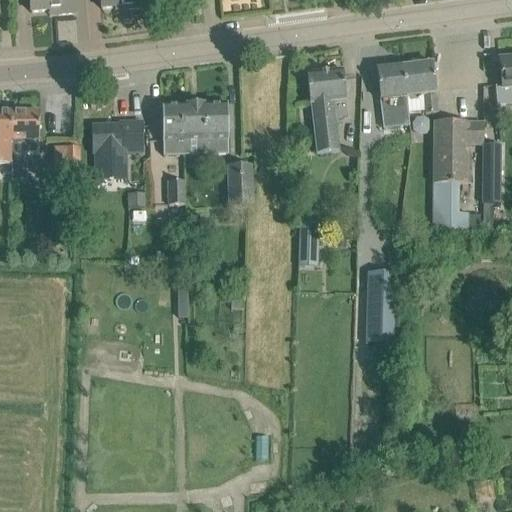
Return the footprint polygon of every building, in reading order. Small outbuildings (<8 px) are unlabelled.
[(29,0),(30,14),(57,11),(57,16),(75,15),(73,0),(29,0)] [(100,0),(101,10),(115,9),(115,12),(145,10),(144,0),(100,0)] [(511,60),(499,61),(501,87),(494,87),(496,105),(511,104),(511,60)] [(432,65),(402,68),(405,99),(406,99),(407,114),(424,111),(424,116),(437,114),(432,65)] [(405,99),(402,68),(376,71),(380,109),(382,120),(394,118),(392,101),(405,99)] [(306,76),(309,107),(310,107),(316,155),(339,152),(333,104),(345,102),(344,91),(342,72),(306,76)] [(227,106),(189,107),(190,124),(182,124),(183,144),(183,157),(227,156),(227,143),(228,143),(227,106)] [(190,124),(189,107),(161,108),(162,145),(163,145),(163,158),(183,157),(183,144),(182,124),(190,124)] [(0,166),(10,166),(11,141),(10,114),(0,114),(0,166)] [(11,141),(10,166),(10,167),(11,166),(12,183),(27,182),(26,165),(24,164),(24,154),(38,155),(38,141),(39,141),(38,114),(10,114),(11,141)] [(119,125),(119,127),(91,128),(92,155),(95,155),(96,183),(97,183),(97,180),(124,179),(124,182),(125,182),(125,155),(142,154),(141,124),(119,125)] [(483,125),(434,124),(431,232),(458,233),(458,215),(457,215),(456,188),(468,188),(468,148),(482,148),(483,147),(483,125)] [(80,168),(80,149),(78,149),(78,143),(66,143),(66,149),(63,149),(63,168),(80,168)] [(500,207),(501,147),(483,147),(482,148),(481,207),(500,207)] [(227,168),(228,211),(252,210),(251,167),(227,168)] [(167,183),(168,207),(184,207),(184,183),(167,183)] [(143,196),(128,197),(129,209),(144,209),(143,196)] [(297,273),(318,272),(316,228),(296,228),(297,273)] [(394,345),(396,275),(368,275),(366,345),(394,345)] [(177,295),(177,320),(187,320),(186,294),(177,295)] [(230,301),(230,312),(241,312),(242,301),(230,301)] [(455,408),(457,423),(473,420),(471,405),(455,408)]
